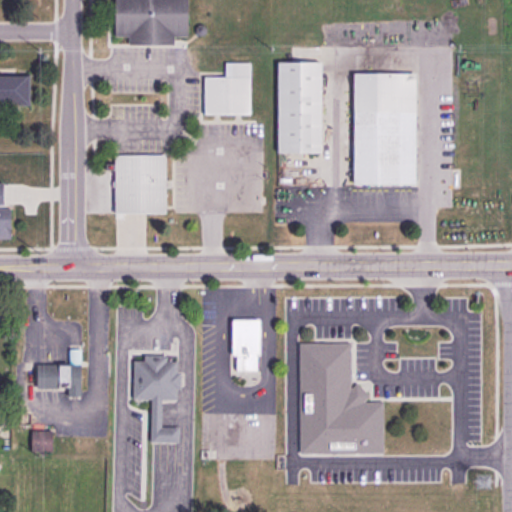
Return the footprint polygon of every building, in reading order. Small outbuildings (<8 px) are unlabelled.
[(116,0),(189,0),(189,35),(175,35),(175,42),(131,42),(131,34),(116,34),(116,0)] [(280,60),(279,150),(322,150),(323,61),(280,60)] [(206,76),(206,112),(251,113),(251,62),(227,62),(227,76),(206,76)] [(357,72),(356,182),(416,182),(417,72),(357,72)] [(0,74),(0,102),(30,102),(30,74),(0,74)] [(116,154),(167,154),(167,212),(116,212),(116,154)] [(0,238),(12,238),(12,208),(4,208),(4,182),(0,182),(0,238)] [(232,318),(260,318),(261,354),(257,354),(258,371),(238,371),(237,355),(233,355),(232,318)] [(301,342),(301,451),(384,451),(384,401),(366,401),(370,395),(357,384),(352,387),(352,342),(301,342)] [(38,364),(70,364),(70,349),(82,349),(82,396),(69,396),(69,387),(38,387),(38,364)] [(135,360),(135,398),(153,398),(153,441),(182,441),(182,427),(162,427),(163,398),(178,398),(179,387),(182,387),(182,372),(178,371),(179,361),(168,361),(169,355),(146,355),(146,360),(135,360)] [(53,430),(53,450),(33,449),(33,430),(53,430)]
